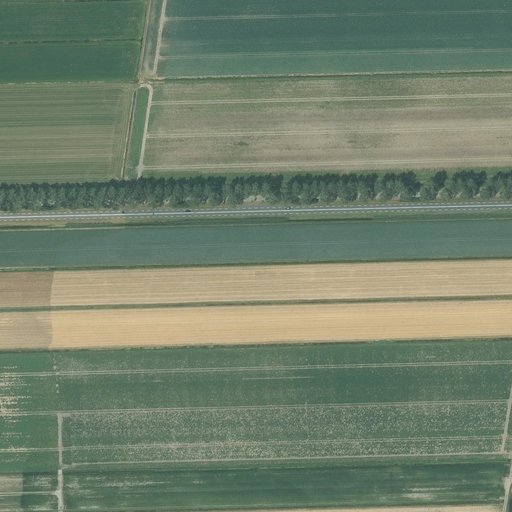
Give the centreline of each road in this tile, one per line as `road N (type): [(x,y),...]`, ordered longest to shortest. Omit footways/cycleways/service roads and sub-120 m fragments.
road 1 (unclassified): [(0,205),(511,192)]
road 2 (secondary): [(511,205),(0,217)]
